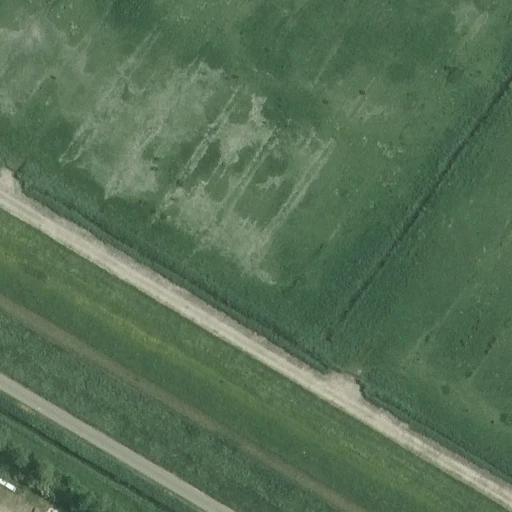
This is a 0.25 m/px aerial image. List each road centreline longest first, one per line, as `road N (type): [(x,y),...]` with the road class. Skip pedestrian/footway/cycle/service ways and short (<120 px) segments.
road 1 (track): [(0,208),(511,511)]
road 2 (unclassified): [(218,511),(0,383)]
